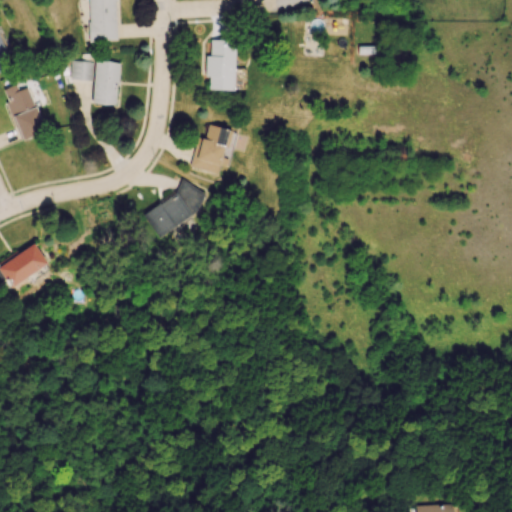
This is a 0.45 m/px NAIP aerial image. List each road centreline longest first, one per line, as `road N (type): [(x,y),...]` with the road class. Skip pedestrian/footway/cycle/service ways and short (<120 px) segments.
road 1 (residential): [(153,138),(129,173),(108,185),(0,213)]
road 2 (residential): [(153,138),(161,0)]
